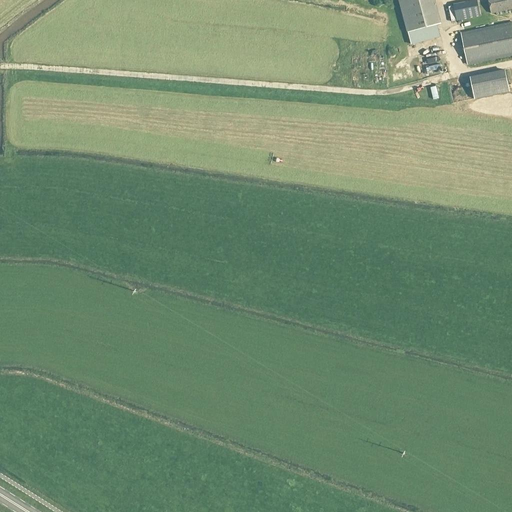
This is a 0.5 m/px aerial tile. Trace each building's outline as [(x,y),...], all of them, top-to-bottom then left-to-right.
[(398,0),(407,32),(437,24),(430,0),(398,0)] [(511,0),(487,0),(490,13),(511,8),(511,0)] [(480,16),(478,6),(454,11),(456,21),(480,16)] [(511,54),(511,22),(460,33),(466,64),(511,54)] [(437,53),(429,55),(430,62),(438,60),(437,53)] [(511,57),(502,58),(502,67),(511,67),(511,57)] [(505,74),(470,81),(473,99),(509,91),(505,74)] [(438,98),(435,85),(429,86),(432,100),(438,98)]
